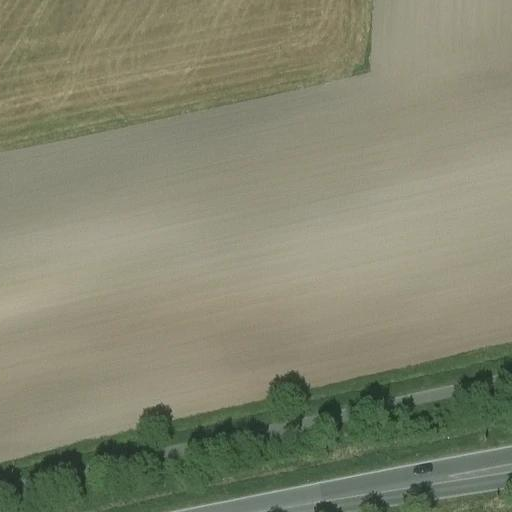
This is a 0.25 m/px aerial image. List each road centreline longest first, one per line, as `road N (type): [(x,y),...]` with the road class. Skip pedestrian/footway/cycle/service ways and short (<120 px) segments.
road 1 (unclassified): [(511,382),(0,495)]
road 2 (primary): [(511,471),(288,511)]
